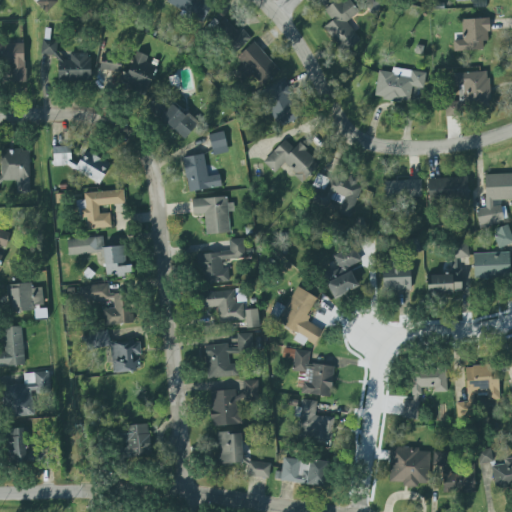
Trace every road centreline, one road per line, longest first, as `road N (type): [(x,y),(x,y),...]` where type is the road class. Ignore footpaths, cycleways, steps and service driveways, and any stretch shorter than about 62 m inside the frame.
road 1 (residential): [(3,111),(104,116),(136,139),(152,170),(167,227),(184,511)]
road 2 (residential): [(261,0),(356,135),(403,148),(480,141),(511,128)]
road 3 (residential): [(362,511),(372,338),(511,320)]
road 4 (tertiary): [(182,487),(0,488)]
road 5 (tertiary): [(182,487),(324,511)]
